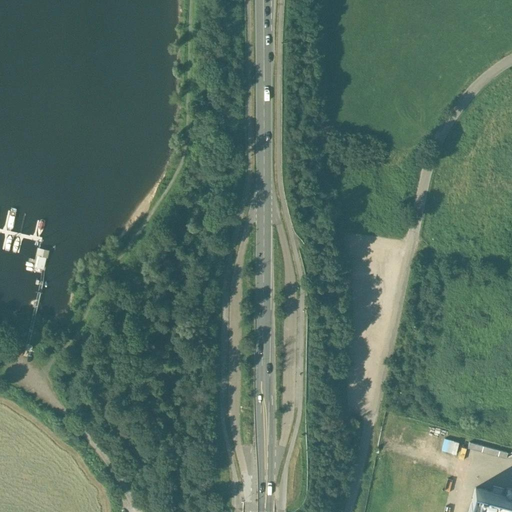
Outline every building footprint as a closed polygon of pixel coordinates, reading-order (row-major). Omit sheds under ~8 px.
[(351,333),(350,353),(363,353),(363,334),(351,333)] [(352,358),(351,372),(364,372),(364,358),(352,358)] [(444,437),(442,449),(458,451),(459,439),(444,437)] [(468,445),(507,456),(508,450),(469,439),(468,445)] [(220,465),(220,477),(231,477),(231,466),(220,465)] [(506,511),(510,497),(475,488),(468,511),(506,511)]
